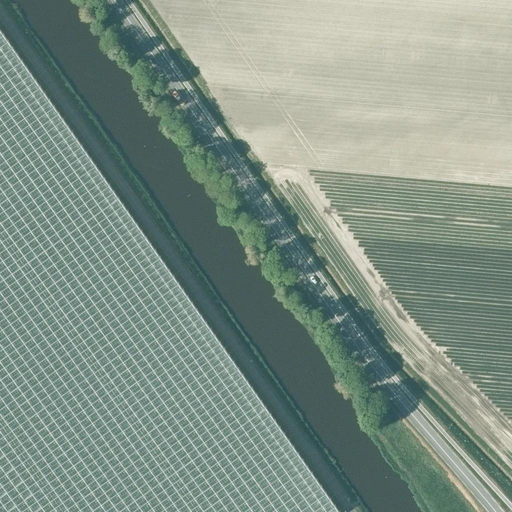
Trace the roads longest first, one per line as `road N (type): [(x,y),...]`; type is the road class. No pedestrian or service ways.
road 1 (primary): [(495,511),(355,344),(114,0)]
road 2 (unknown): [(0,14),(345,511)]
